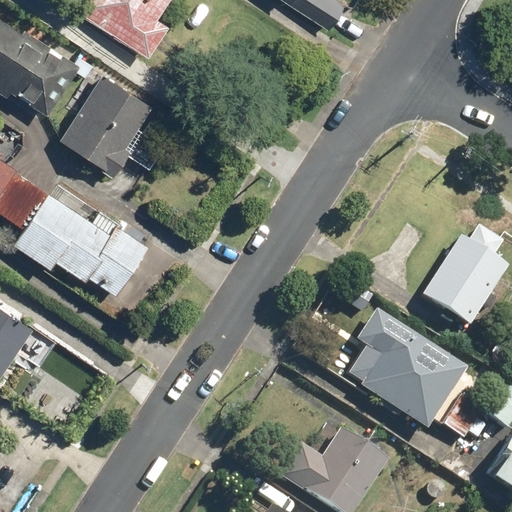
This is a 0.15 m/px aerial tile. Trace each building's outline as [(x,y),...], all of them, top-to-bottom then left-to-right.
[(149,55),(168,23),(157,16),(166,0),(83,0),(76,12),(149,55)] [(284,0),(328,29),(344,5),(336,0),(284,0)] [(0,82),(45,113),(79,64),(0,10),(0,82)] [(154,103),(102,70),(59,138),(110,171),(154,103)] [(0,192),(18,164),(0,152),(0,192)] [(105,304),(146,241),(57,184),(16,247),(105,304)] [(511,264),(496,255),(505,241),(479,225),(471,239),(460,233),(419,298),(470,330),(511,264)] [(0,371),(30,325),(0,305),(0,371)] [(397,320),(377,307),(356,340),(375,352),(355,382),(429,430),(470,367),(397,320)] [(511,421),(511,384),(503,378),(483,409),(509,426),(511,423),(511,421)] [(308,491),(319,498),(339,511),(353,511),(389,460),(341,428),(322,457),(301,443),(281,473),(303,487),(308,491)] [(511,435),(489,471),(511,485),(511,435)] [(287,511),(273,503),(266,511),(287,511)]
